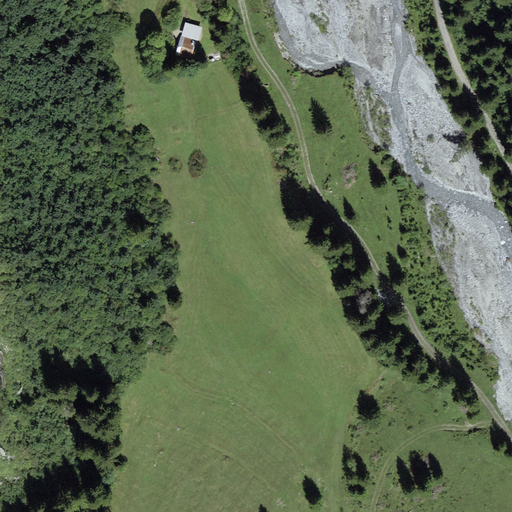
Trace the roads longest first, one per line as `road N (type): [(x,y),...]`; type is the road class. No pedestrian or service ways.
road 1 (track): [(511,436),(453,366),(418,343),(310,177),(296,108),(250,43),(240,0)]
road 2 (track): [(437,0),(464,83),(511,167)]
